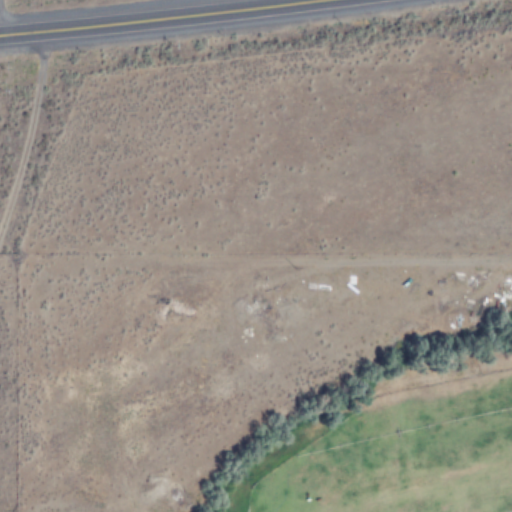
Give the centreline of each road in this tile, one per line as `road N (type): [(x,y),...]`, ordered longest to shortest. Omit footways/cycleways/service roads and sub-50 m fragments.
road 1 (trunk): [(0,41),(341,0)]
road 2 (track): [(0,192),(49,34)]
